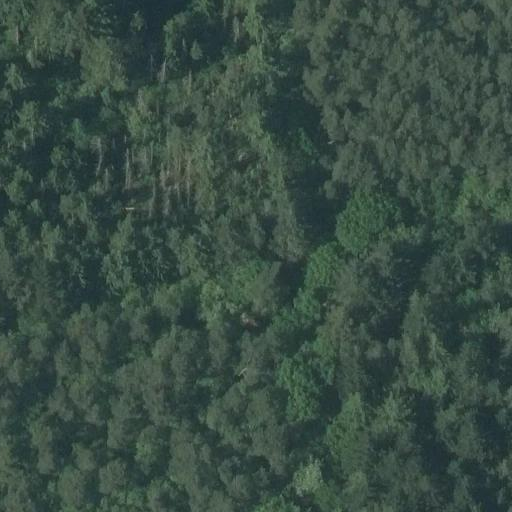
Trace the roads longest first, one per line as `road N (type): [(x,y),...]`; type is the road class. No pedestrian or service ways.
road 1 (track): [(0,333),(511,219)]
road 2 (track): [(266,0),(334,511)]
